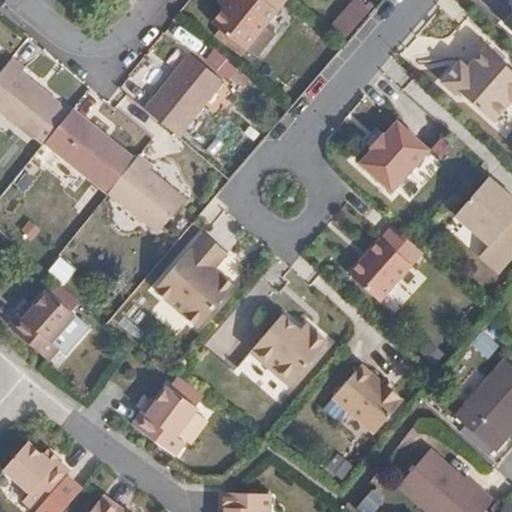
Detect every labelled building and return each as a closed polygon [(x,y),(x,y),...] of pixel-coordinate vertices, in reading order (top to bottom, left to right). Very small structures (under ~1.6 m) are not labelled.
[(229,0),(230,1),(223,10),(211,25),(245,52),(287,0),(229,0)] [(220,0),(217,5),(223,10),(230,1),(229,0),(220,0)] [(457,95),(460,91),(494,121),(511,101),(511,70),(486,48),(468,68),(462,75),(455,68),(442,82),(457,95)] [(188,54),(143,109),(177,137),(180,133),(222,81),(188,54)] [(10,55),(0,67),(0,113),(40,145),(42,143),(68,111),(23,75),(27,69),(10,55)] [(460,61),(455,68),(462,75),(468,68),(460,61)] [(71,107),(68,111),(42,143),(104,193),(107,190),(133,157),(71,107)] [(373,150),(361,164),(393,191),(429,149),(397,122),(385,136),(383,134),(371,148),(373,150)] [(133,157),(107,190),(160,233),(188,198),(150,168),(155,162),(140,149),(133,157)] [(511,197),(489,177),(455,216),(488,245),(479,256),(498,273),(511,256),(511,197)] [(202,232),(164,275),(208,314),(226,294),(210,280),(207,284),(202,280),(205,276),(226,253),(202,232)] [(412,265),(382,238),(349,274),(379,301),(412,265)] [(205,276),(202,280),(207,284),(210,280),(205,276)] [(24,318),(20,314),(9,326),(47,360),(58,347),(52,341),(75,314),(48,291),(35,306),(24,318)] [(30,302),(20,314),(24,318),(35,306),(30,302)] [(275,317),(243,354),(283,389),(321,344),(306,332),(301,339),(293,332),(275,317)] [(299,326),(293,332),(301,339),(306,332),(299,326)] [(511,368),(504,362),(457,421),(495,453),(505,442),(498,436),(511,419),(511,368)] [(360,365),(333,397),(375,432),(402,399),(384,384),(378,380),(360,365)] [(381,376),(378,380),(384,384),(387,380),(381,376)] [(147,415),(142,412),(133,426),(176,456),(184,443),(177,437),(198,409),(168,387),(156,403),(147,415)] [(151,400),(142,412),(147,415),(156,403),(151,400)] [(1,468),(24,488),(50,463),(41,454),(26,441),(1,468)] [(50,463),(55,458),(45,450),(41,454),(50,463)] [(427,455),(399,489),(427,511),(483,511),(493,501),(475,486),(471,491),(427,455)] [(68,470),(55,458),(50,463),(24,488),(27,492),(20,498),(33,509),(30,511),(58,511),(66,503),(80,488),(65,474),(68,470)] [(241,494),(221,493),(220,508),(224,508),(224,511),(266,511),(268,496),(241,494)] [(102,494),(88,511),(119,511),(122,509),(102,494)]
